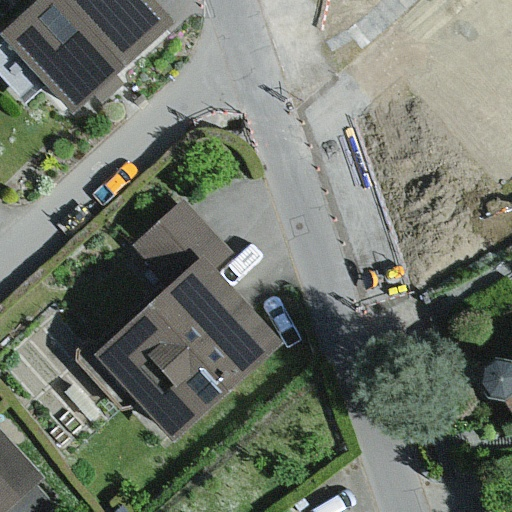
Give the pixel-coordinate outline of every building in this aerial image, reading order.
[(105,70),(160,21),(140,0),(28,0),(0,26),(0,49),(58,113),(84,90),(105,70)] [(105,70),(84,90),(95,103),(117,84),(105,70)] [(127,243),(163,283),(191,258),(214,239),(178,198),(127,243)] [(163,283),(83,356),(161,441),(269,343),(191,258),(163,283)] [(477,399),(496,405),(511,426),(511,349),(496,362),(483,360),(471,368),(468,384),(477,399)] [(0,437),(0,508),(3,511),(56,511),(30,483),(36,477),(0,437)] [(511,511),(511,462),(468,477),(479,511),(511,511)]
